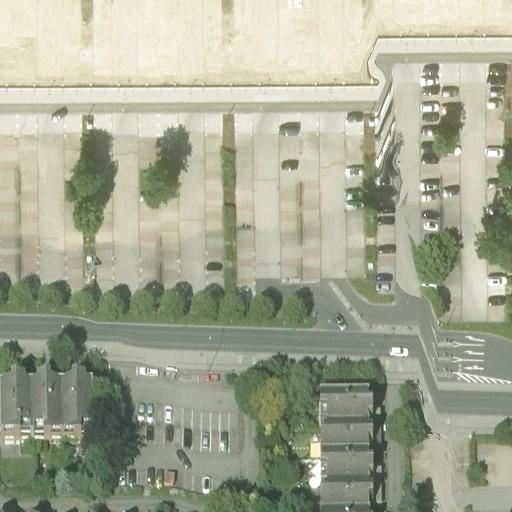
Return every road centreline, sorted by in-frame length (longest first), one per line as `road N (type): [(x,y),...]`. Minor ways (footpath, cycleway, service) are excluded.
road 1 (unclassified): [(0,386),(511,401)]
road 2 (unknown): [(268,299),(0,297)]
